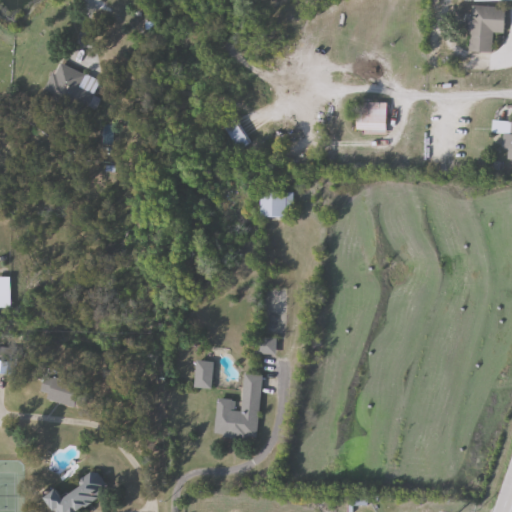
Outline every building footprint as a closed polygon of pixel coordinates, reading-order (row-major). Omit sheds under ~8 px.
[(492,33),(491,53),(468,52),(471,7),(504,8),(503,34),(492,33)] [(357,80),(366,81),(371,29),(377,30),(378,23),(362,22),(357,80)] [(85,74),(80,87),(94,92),(86,112),(44,96),(56,63),(85,74)] [(386,103),(386,136),(360,136),(360,103),(386,103)] [(249,144),(238,151),(223,128),(234,121),(249,144)] [(492,134),(492,122),(511,122),(511,160),(504,160),(505,134),(492,134)] [(292,193),(292,218),(260,218),(260,193),(292,193)] [(275,354),(254,354),(254,338),(275,338),(275,354)] [(195,389),(195,361),(212,362),(212,389),(195,389)] [(80,386),(72,408),(39,397),(46,375),(80,386)] [(218,399),(232,401),(231,410),(241,411),(244,375),(261,376),(256,440),(214,437),(218,399)] [(52,511),(50,495),(59,494),(59,496),(78,494),(76,477),(102,475),(104,503),(78,506),(78,511),(52,511)]
